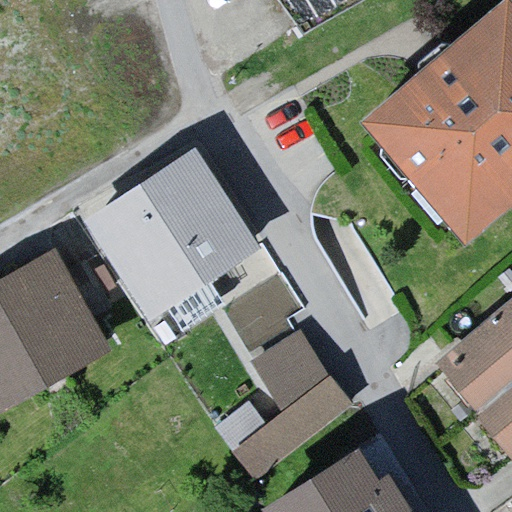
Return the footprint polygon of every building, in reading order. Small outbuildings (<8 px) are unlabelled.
[(511,224),(511,0),(506,0),(370,118),(484,249),(511,224)] [(197,138),(94,206),(163,311),(266,243),(197,138)] [(58,244),(0,276),(0,415),(118,349),(58,244)] [(175,337),(227,301),(215,283),(162,319),(175,337)] [(511,297),(440,358),(511,444),(511,297)] [(369,408),(301,318),(253,354),(289,401),(232,444),(264,487),(369,408)] [(414,511),(372,444),(278,502),(284,511),(414,511)]
